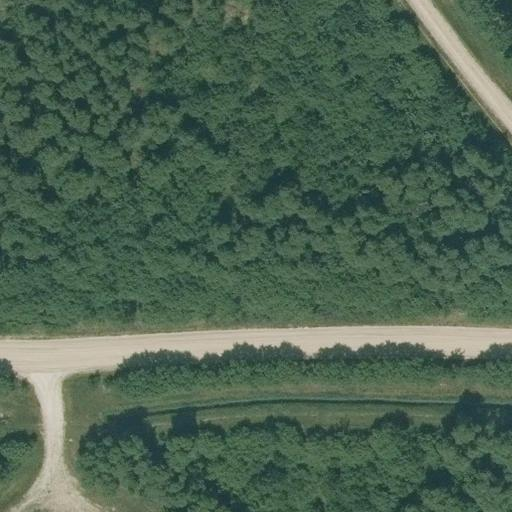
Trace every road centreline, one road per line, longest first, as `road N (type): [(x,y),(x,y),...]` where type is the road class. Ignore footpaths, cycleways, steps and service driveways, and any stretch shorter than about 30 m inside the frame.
road 1 (track): [(511,347),(86,359),(0,351)]
road 2 (track): [(511,122),(423,0)]
